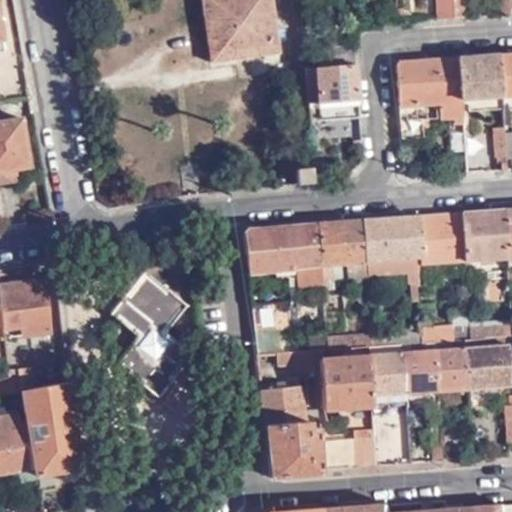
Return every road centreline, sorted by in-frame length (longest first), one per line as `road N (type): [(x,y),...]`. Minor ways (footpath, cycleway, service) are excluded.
road 1 (residential): [(253,500),(222,210)]
road 2 (residential): [(511,34),(376,43),(383,197)]
road 3 (residential): [(76,232),(116,511)]
road 4 (residential): [(253,500),(511,479)]
road 5 (residential): [(76,232),(36,0)]
road 6 (residential): [(383,197),(222,210)]
road 7 (residential): [(222,210),(76,232)]
road 8 (residential): [(511,189),(383,197)]
